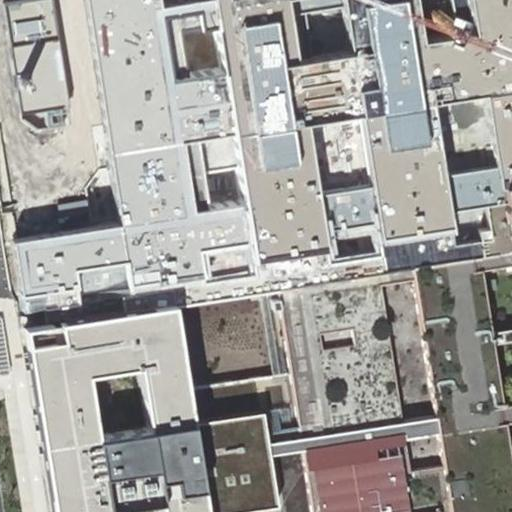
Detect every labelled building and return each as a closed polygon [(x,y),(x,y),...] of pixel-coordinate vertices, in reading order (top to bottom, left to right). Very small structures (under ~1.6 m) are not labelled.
[(54,0),(20,0),(5,2),(22,118),(42,133),(73,128),(54,0)] [(511,0),(83,0),(118,223),(10,239),(18,291),(78,282),(83,313),(131,306),(127,280),(204,268),(206,279),(253,272),(251,259),(325,248),(328,262),(382,253),(379,231),(450,220),(453,240),(476,236),(490,234),(485,201),(500,199),(497,182),(511,179),(511,0)] [(511,179),(497,182),(500,199),(511,270),(511,179)] [(511,511),(511,270),(500,199),(485,201),(490,234),(476,236),(479,255),(273,288),(287,375),(299,448),(309,511),(511,511)] [(83,313),(21,325),(50,511),(205,511),(186,390),(171,301),(131,306),(83,313)] [(287,375),(186,390),(205,511),(227,511),(276,504),(268,453),(299,448),(287,375)]
